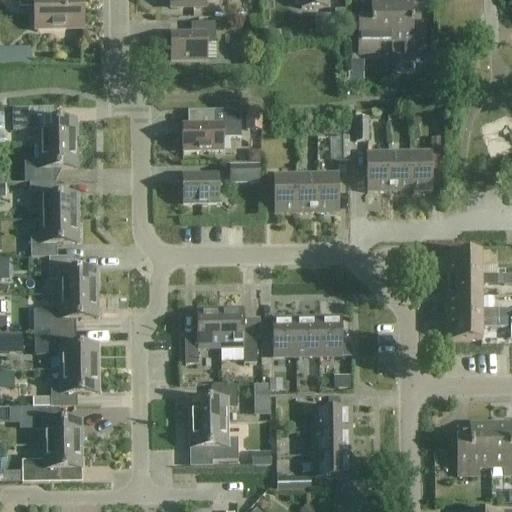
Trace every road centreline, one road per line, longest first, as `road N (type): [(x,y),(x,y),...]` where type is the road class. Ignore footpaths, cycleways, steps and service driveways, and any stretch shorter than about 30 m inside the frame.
road 1 (residential): [(121,0),(122,96),(136,109),(142,221),(162,265)]
road 2 (residential): [(141,497),(141,341),(162,265)]
road 3 (residential): [(352,259),(328,253),(162,265)]
road 4 (residential): [(352,259),(369,231),(511,224)]
road 5 (residential): [(405,385),(404,312),(352,259)]
road 6 (residential): [(3,498),(141,497)]
road 7 (residential): [(410,511),(405,385)]
